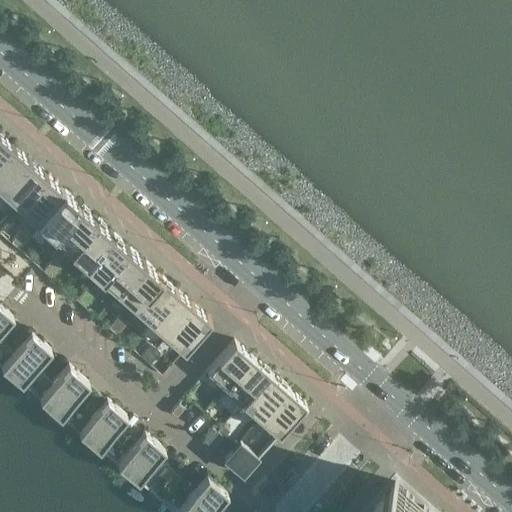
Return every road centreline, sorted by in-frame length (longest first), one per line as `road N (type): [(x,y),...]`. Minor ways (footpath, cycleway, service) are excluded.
road 1 (tertiary): [(260,280),(0,52)]
road 2 (residential): [(146,413),(0,284)]
road 3 (residential): [(260,280),(146,413)]
road 4 (tertiary): [(390,397),(260,280)]
road 5 (tertiary): [(511,503),(390,397)]
road 6 (residential): [(390,397),(289,511)]
